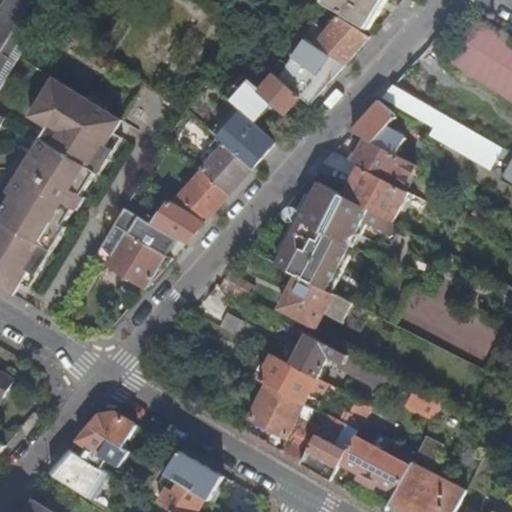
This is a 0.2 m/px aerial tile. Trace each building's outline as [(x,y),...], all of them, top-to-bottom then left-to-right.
[(0,92),(51,8),(39,0),(34,0),(18,26),(0,56),(0,92)] [(327,0),(327,2),(373,29),(390,0),(327,0)] [(0,56),(18,26),(0,16),(0,56)] [(312,20),(300,35),(307,40),(307,39),(332,55),(332,56),(347,66),(360,50),(371,38),(340,16),(328,32),(312,20)] [(451,61),(511,99),(511,41),(478,20),(451,61)] [(307,40),(282,78),(303,96),(312,105),(329,85),(347,66),(332,56),(332,55),(307,39),(307,40)] [(266,66),(276,71),(288,50),(280,45),(266,66)] [(276,103),(283,109),(288,113),(303,96),(282,78),(278,74),(269,84),(265,81),(260,87),(247,75),(229,95),(237,103),(245,109),(259,122),(271,108),(276,103)] [(110,148),(119,134),(127,121),(57,77),(31,118),(49,129),(9,192),(14,195),(0,216),(0,285),(17,296),(25,284),(33,273),(39,277),(70,228),(66,226),(76,210),(85,196),(99,174),(103,176),(117,153),(110,148)] [(424,101),(396,85),(385,97),(437,127),(433,134),(493,169),(506,148),(424,101)] [(374,110),(354,132),(368,140),(397,154),(406,137),(387,127),(398,115),(382,101),(374,110)] [(237,103),(213,129),(221,136),(245,109),(237,103)] [(276,103),(271,108),(278,115),(283,109),(276,103)] [(245,109),(221,136),(229,143),(256,167),(268,154),(280,141),(259,122),(245,109)] [(126,139),(119,134),(110,148),(117,153),(126,139)] [(387,173),(397,154),(368,140),(356,163),(390,182),(393,176),(387,173)] [(229,143),(205,169),(206,171),(233,194),(245,180),(256,167),(229,143)] [(511,151),(506,148),(493,169),(511,180),(511,151)] [(395,222),(410,193),(390,182),(356,163),(336,152),(327,162),(357,179),(348,196),(354,200),(358,202),(395,222)] [(184,195),(211,219),(224,204),(233,194),(206,171),(184,195)] [(321,184),(278,265),(301,277),(334,294),(370,226),(394,238),(401,225),(395,222),(358,202),(354,200),(321,184)] [(89,199),(85,196),(76,210),(80,213),(89,199)] [(159,219),(155,224),(188,244),(197,234),(209,221),(173,199),(159,219)] [(109,263),(149,288),(169,256),(148,243),(152,237),(148,234),(152,222),(147,219),(129,208),(103,249),(114,255),(109,263)] [(150,213),(147,219),(152,222),(155,224),(159,219),(150,213)] [(232,272),(223,290),(249,303),(258,286),(232,272)] [(32,289),(39,277),(33,273),(25,284),(32,289)] [(344,323),(354,304),(334,294),(301,277),(284,309),(318,327),(325,314),(344,323)] [(421,328),(434,304),(416,294),(402,318),(421,328)] [(229,315),(223,326),(244,337),(250,327),(229,315)] [(310,334),(294,364),(321,379),(332,358),(341,363),(339,367),(384,390),(391,376),(351,355),(334,347),(310,334)] [(339,337),(334,347),(351,355),(356,346),(339,337)] [(311,396),(314,391),(321,379),(294,364),(275,355),(262,380),(270,385),(319,411),(323,403),(311,396)] [(0,394),(5,398),(16,381),(0,371),(0,394)] [(321,379),(314,391),(319,393),(325,381),(321,379)] [(290,438),(282,452),(304,465),(331,417),(319,411),(270,385),(253,418),(290,438)] [(412,388),(403,406),(433,421),(442,403),(412,388)] [(347,411),(341,422),(351,428),(358,417),(347,411)] [(132,437),(139,426),(116,413),(103,415),(92,427),(125,447),(128,443),(132,446),(137,440),(132,437)] [(341,447),(351,428),(341,422),(331,417),(304,465),(320,474),(333,482),(343,464),(349,452),(341,447)] [(101,455),(94,464),(110,474),(117,464),(122,468),(132,451),(125,447),(92,427),(91,426),(85,433),(78,441),(101,455)] [(393,504),(407,511),(456,511),(467,491),(432,473),(446,446),(427,437),(412,467),(398,493),(393,504)] [(343,464),(359,473),(379,484),(398,493),(412,467),(357,438),(349,452),(343,464)] [(0,440),(0,455),(9,446),(0,440)] [(74,487),(94,464),(71,450),(62,459),(51,473),(74,487)] [(212,500),(212,499),(218,489),(226,477),(183,452),(169,474),(181,481),(208,498),(212,500)] [(117,464),(110,474),(116,477),(122,468),(117,464)] [(375,491),(379,484),(359,473),(355,481),(375,491)] [(174,492),(181,481),(169,474),(163,484),(170,489),(174,492)] [(170,489),(160,504),(173,511),(199,511),(208,498),(181,481),(174,492),(170,489)] [(225,493),(218,489),(212,499),(219,503),(225,493)] [(511,511),(511,503),(498,500),(494,511),(511,511)] [(54,511),(36,501),(28,511),(54,511)]
